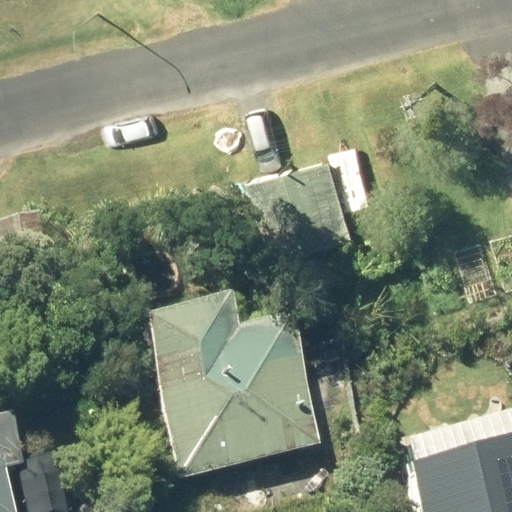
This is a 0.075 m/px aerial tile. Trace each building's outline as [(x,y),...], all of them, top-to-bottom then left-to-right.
[(251,175),(273,263),(360,239),(338,153),(251,175)] [(0,219),(0,266),(11,309),(59,298),(36,210),(0,219)] [(137,320),(175,482),(315,449),(285,319),(229,332),(221,297),(137,320)] [(90,353),(93,374),(129,370),(125,348),(90,353)] [(399,468),(410,511),(511,511),(511,410),(399,443),(406,465),(399,468)]
